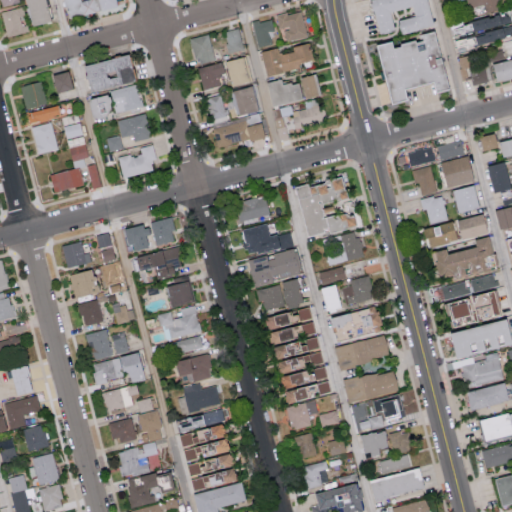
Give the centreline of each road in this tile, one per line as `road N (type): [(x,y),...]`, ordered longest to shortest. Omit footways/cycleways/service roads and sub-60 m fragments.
road 1 (residential): [(279,511),(144,0)]
road 2 (residential): [(0,238),(511,105)]
road 3 (tertiary): [(462,511),(332,0)]
road 4 (residential): [(99,511),(0,112)]
road 5 (residential): [(0,69),(262,0)]
